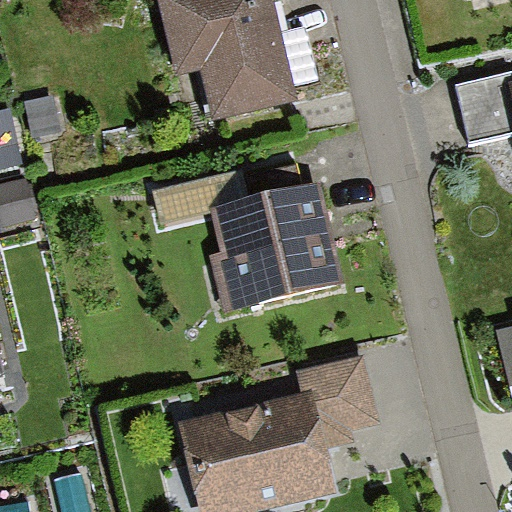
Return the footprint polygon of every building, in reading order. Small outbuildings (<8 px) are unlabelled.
[(276,0),(155,0),(175,85),(202,79),(213,126),(301,105),(276,0)] [(511,77),(457,92),(471,148),(511,137),(511,77)] [(54,100),(26,106),(34,141),(62,135),(54,100)] [(10,112),(0,114),(0,172),(23,167),(10,112)] [(348,291),(324,188),(305,192),(299,166),(245,179),(243,175),(153,196),(161,231),(211,219),(220,255),(208,258),(223,321),(348,291)] [(28,182),(0,188),(0,219),(2,230),(37,222),(28,182)] [(506,391),(511,388),(511,328),(497,332),(502,353),(497,354),(506,391)] [(303,400),(181,429),(200,511),(283,511),(340,498),(329,452),(356,445),(353,435),(383,427),(367,359),(297,375),(303,400)] [(90,511),(82,476),(54,483),(61,511),(90,511)] [(32,511),(31,503),(0,508),(0,511),(32,511)]
